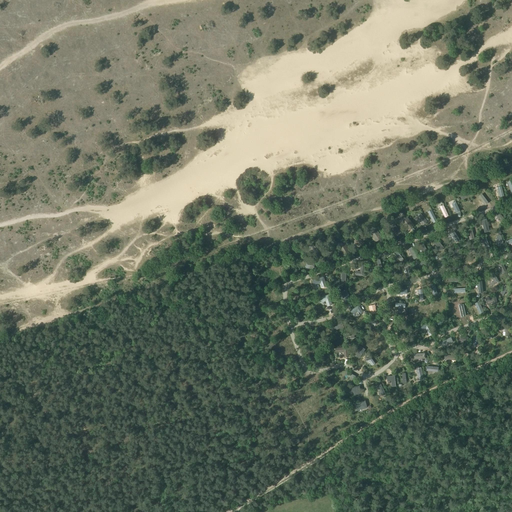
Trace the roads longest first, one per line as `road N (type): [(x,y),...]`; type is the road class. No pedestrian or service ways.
road 1 (track): [(511,349),(402,404),(224,511)]
road 2 (unknown): [(387,286),(511,254)]
road 3 (unknown): [(396,356),(475,320),(511,314)]
